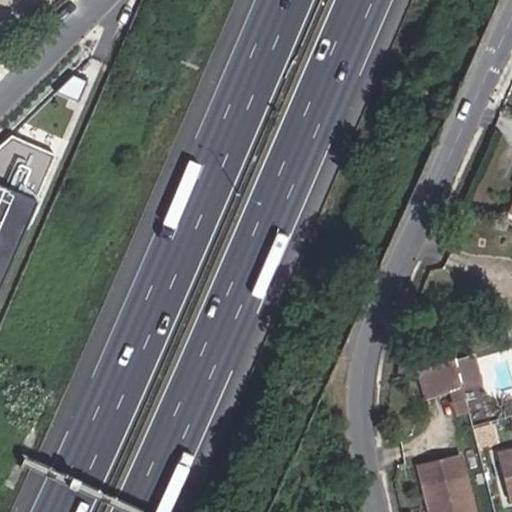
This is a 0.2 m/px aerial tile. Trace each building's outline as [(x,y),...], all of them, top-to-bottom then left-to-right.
[(0,290),(55,153),(13,137),(0,147),(0,290)] [(439,365),(453,361),(451,353),(436,358),(439,365)] [(471,359),(454,363),(463,392),(479,387),(471,359)] [(454,363),(453,361),(439,365),(406,375),(417,409),(464,395),(463,392),(454,363)] [(494,453),(489,434),(479,437),(485,456),(494,453)] [(429,511),(472,511),(457,456),(418,466),(429,511)] [(511,459),(501,463),(511,502),(511,459)]
